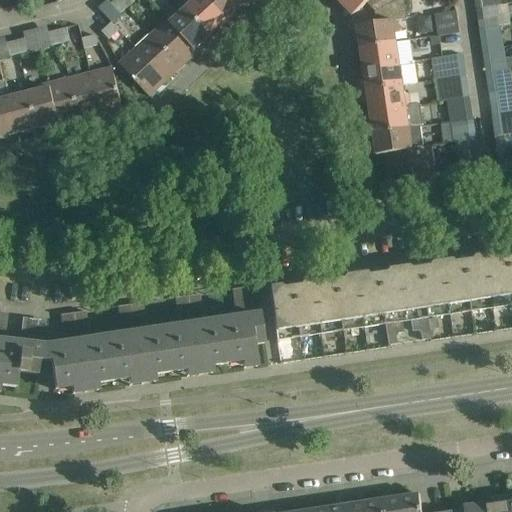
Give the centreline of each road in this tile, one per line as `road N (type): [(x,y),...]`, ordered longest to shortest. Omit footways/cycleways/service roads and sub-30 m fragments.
road 1 (residential): [(0,157),(145,121),(233,38),(342,38),(367,218)]
road 2 (tertiary): [(0,482),(306,429),(410,402)]
road 3 (tertiary): [(410,402),(0,441)]
road 4 (residential): [(136,511),(154,494),(511,449)]
road 5 (residential): [(0,265),(38,269),(179,251),(367,218)]
road 6 (residential): [(492,202),(458,0)]
road 7 (residential): [(367,218),(492,202)]
